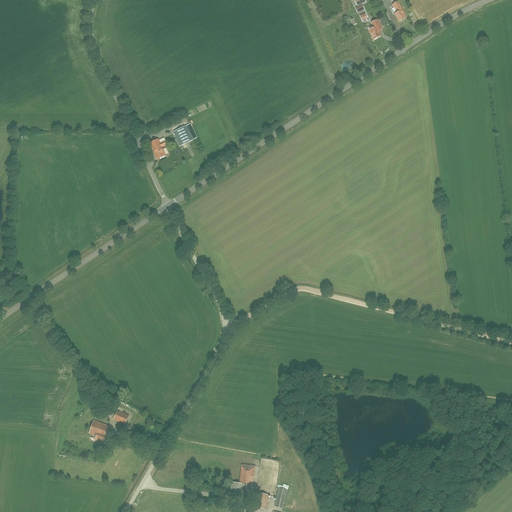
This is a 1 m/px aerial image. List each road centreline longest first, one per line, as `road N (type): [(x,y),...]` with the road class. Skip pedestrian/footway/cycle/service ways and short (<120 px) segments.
road 1 (tertiary): [(167,204),(486,0)]
road 2 (unclassified): [(125,511),(225,329),(220,305),(165,206)]
road 3 (track): [(511,342),(301,288),(225,329)]
road 4 (unclassified): [(167,204),(97,54),(94,0)]
road 5 (tertiary): [(0,318),(165,206)]
